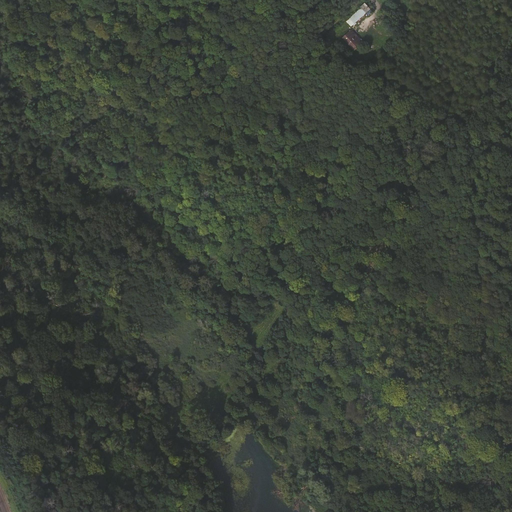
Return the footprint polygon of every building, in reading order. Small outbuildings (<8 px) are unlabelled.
[(366,12),(370,8),(365,2),(360,5),(366,12)] [(355,23),(356,22),(361,27),(365,23),(361,18),(366,13),(362,7),(350,18),(355,23)] [(362,41),(367,37),(354,25),(350,29),(362,41)] [(358,45),(362,41),(350,29),(346,34),(358,45)] [(245,377),(232,394),(233,395),(238,402),(253,383),(245,377)] [(234,406),(238,402),(233,395),(229,400),(234,406)]
